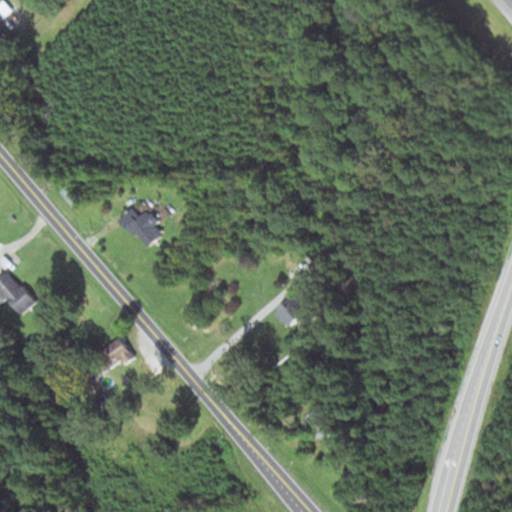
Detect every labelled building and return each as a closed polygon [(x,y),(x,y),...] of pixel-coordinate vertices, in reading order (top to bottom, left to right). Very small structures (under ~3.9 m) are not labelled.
[(0,0),(6,0),(16,12),(3,23),(12,34),(3,43),(0,39),(0,0)] [(60,191),(72,183),(83,197),(71,206),(60,191)] [(184,192),(193,191),(194,199),(184,199),(184,192)] [(125,199),(131,192),(136,197),(129,204),(125,199)] [(118,218),(139,203),(146,211),(152,206),(163,220),(156,224),(163,233),(147,244),(132,225),(128,229),(118,218)] [(0,287),(0,275),(9,268),(37,300),(25,311),(11,296),(2,304),(0,301),(0,289),(1,289),(0,287)] [(274,311),(295,296),(308,312),(286,328),(274,311)] [(105,348),(122,333),(140,355),(131,362),(127,356),(118,364),(105,348)] [(116,436),(141,415),(156,432),(131,453),(116,436)] [(346,465),(359,455),(366,464),(353,474),(346,465)] [(141,463),(148,458),(155,466),(148,471),(141,463)]
